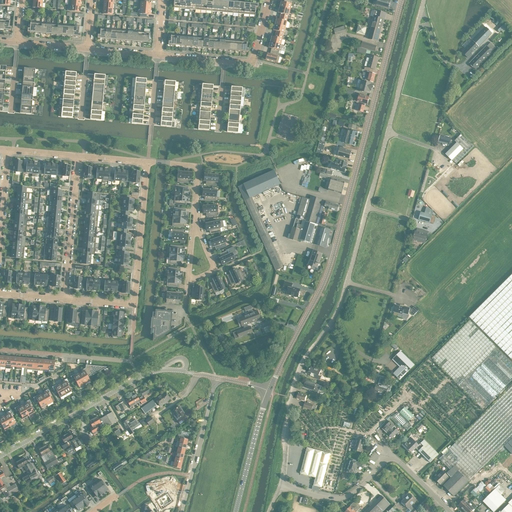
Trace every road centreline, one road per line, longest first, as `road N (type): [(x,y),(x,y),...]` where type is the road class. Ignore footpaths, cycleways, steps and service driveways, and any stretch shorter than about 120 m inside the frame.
road 1 (unclassified): [(280,485),(292,392),(342,298),(424,0)]
road 2 (tertiary): [(269,391),(326,278),(402,0)]
road 3 (unclassified): [(450,511),(392,455),(342,498),(280,485)]
road 4 (residential): [(0,456),(139,377)]
road 5 (residential): [(134,305),(147,162)]
road 6 (residential): [(65,298),(77,156)]
road 7 (unclassified): [(181,511),(216,377)]
road 8 (tertiary): [(235,511),(269,391)]
